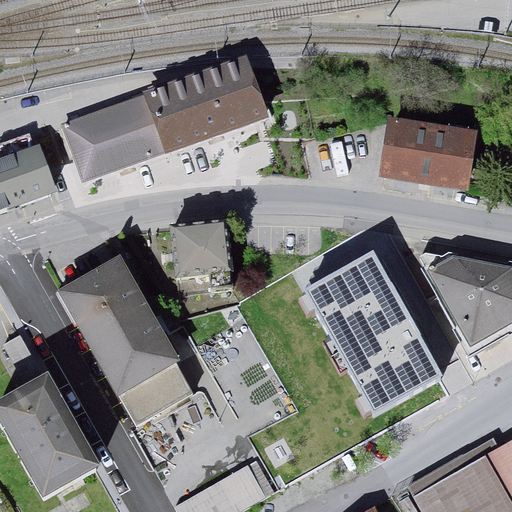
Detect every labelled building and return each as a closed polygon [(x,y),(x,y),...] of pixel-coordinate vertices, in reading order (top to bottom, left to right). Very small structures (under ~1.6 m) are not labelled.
[(263,122),(243,65),(63,128),(83,186),(263,122)] [(485,141),(395,126),(386,185),(476,199),(485,141)] [(33,154),(0,165),(0,217),(49,201),(33,154)] [(231,232),(175,237),(179,286),(235,281),(231,232)] [(373,250),(302,289),(373,417),(444,378),(373,250)] [(198,399),(124,262),(67,292),(141,430),(198,399)] [(511,270),(456,262),(428,278),(473,357),(511,335),(511,270)] [(108,478),(55,385),(0,415),(0,422),(49,511),(108,478)] [(511,451),(493,463),(511,496),(511,451)] [(508,511),(486,467),(419,503),(424,511),(508,511)] [(247,511),(266,502),(248,470),(174,511),(175,511),(247,511)]
